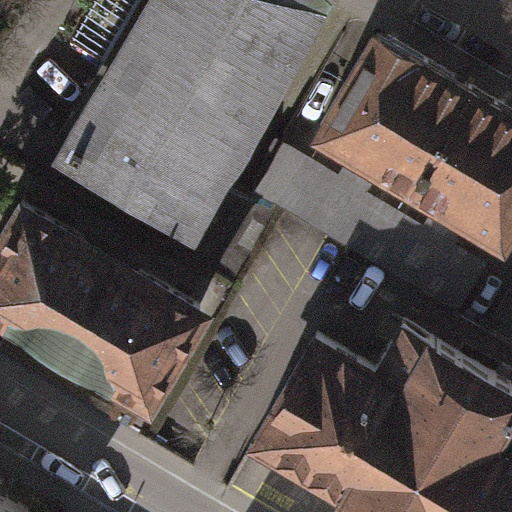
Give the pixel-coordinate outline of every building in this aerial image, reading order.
[(144,0),(62,141),(182,211),(299,0),(144,0)] [(326,126),(417,178),(470,86),(378,34),(326,126)] [(511,216),(511,110),(470,86),(417,178),(506,228),(511,216)] [(463,305),(491,257),(306,148),(277,197),(463,305)] [(0,239),(0,304),(149,391),(201,302),(24,199),(0,239)] [(381,511),(511,511),(511,384),(403,321),(376,367),(344,348),(317,332),(255,437),(381,511)] [(0,511),(19,511),(22,508),(0,495),(0,511)]
